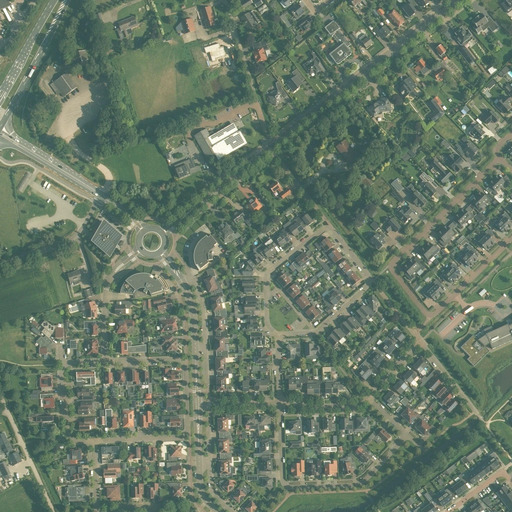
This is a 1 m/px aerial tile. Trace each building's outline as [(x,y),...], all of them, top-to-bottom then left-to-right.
[(0,6),(11,2),(10,0),(0,0),(0,19),(1,19),(0,15),(0,6)] [(295,1),(293,0),(279,0),(286,8),(295,1)] [(360,9),(361,7),(355,0),(348,0),(354,8),(357,5),(360,9)] [(428,4),(425,0),(415,0),(417,3),(418,2),(423,8),(428,4)] [(511,0),(506,0),(498,7),(504,13),(508,10),(507,9),(511,6),(511,0)] [(261,14),(268,9),(265,5),(258,10),(261,14)] [(408,6),(403,10),(404,12),(404,13),(403,13),(407,18),(407,17),(408,16),(409,19),(414,15),(413,13),(415,12),(416,12),(410,5),(408,7),(408,6)] [(303,12),(303,10),(301,10),(299,7),(295,10),(294,7),(289,11),(294,17),(297,15),(299,18),(305,14),(303,12)] [(380,17),(384,13),(381,8),(376,12),(380,17)] [(215,26),(212,18),(213,18),(210,9),(200,12),(203,21),(204,21),(206,29),(215,26)] [(404,23),(399,17),(394,11),(387,17),(392,23),(398,29),(404,23)] [(255,16),(253,13),(250,15),(249,15),(242,20),(248,31),(256,26),(255,25),(259,23),(261,22),(256,15),(255,16)] [(472,22),(475,27),(473,28),(478,34),(481,31),(482,31),(480,29),(486,25),(492,33),(498,29),(493,22),(490,25),(481,14),(481,15),(478,17),(475,19),(475,20),(472,22)] [(131,30),(137,28),(134,19),(119,25),(121,32),(130,28),(131,30)] [(184,35),(196,31),(192,19),(180,22),(184,35)] [(298,25),(297,25),(301,30),(304,33),(306,32),(314,25),(309,20),(306,22),(305,21),(304,20),(298,25)] [(340,30),(334,23),(334,22),(333,22),(332,23),(324,29),(325,29),(330,34),(329,35),(331,38),(332,37),(334,35),(342,46),(330,56),(331,57),(330,58),(331,59),(332,58),(337,64),(343,59),(344,57),(344,58),(345,58),(346,58),(346,57),(347,58),(350,56),(351,55),(351,54),(351,53),(350,53),(347,49),(350,46),(338,30),(339,30),(340,30)] [(382,30),(379,27),(374,31),(378,36),(381,34),(384,39),(390,35),(384,28),(382,30)] [(457,36),(455,38),(461,46),(466,42),(468,44),(473,40),(471,37),(466,31),(464,33),(462,30),(455,35),(457,36)] [(368,37),(365,34),(362,36),(365,40),(361,43),(366,48),(373,43),(368,37)] [(255,53),(253,54),(254,56),(255,57),(255,58),(254,58),(255,60),(256,60),(257,64),(266,61),(265,59),(265,57),(266,57),(264,52),(268,51),(267,47),(266,47),(266,45),(265,45),(264,41),(256,44),(258,50),(259,51),(259,52),(255,53)] [(114,51),(112,45),(111,43),(106,45),(106,48),(109,53),(114,51)] [(206,54),(212,53),(213,57),(212,58),(213,62),(217,61),(217,58),(227,55),(224,46),(221,47),(220,44),(204,49),(206,54)] [(447,59),(443,54),(446,52),(441,45),(436,49),(438,52),(437,53),(439,57),(440,56),(444,61),(447,59)] [(474,60),(464,46),(458,51),(469,64),(474,60)] [(312,51),(308,54),(313,60),(317,57),(312,51)] [(88,62),(85,53),(73,56),(75,62),(77,61),(79,69),(88,66),(87,62),(88,62)] [(329,56),(326,59),(332,65),(334,63),(329,56)] [(418,66),(414,69),(417,73),(421,70),(422,71),(424,74),(430,69),(429,68),(424,62),(423,62),(422,60),(417,64),(418,66)] [(441,67),(448,75),(449,76),(453,72),(443,61),(439,65),(441,67)] [(310,66),(307,62),(302,65),(305,69),(305,70),(310,75),(312,74),(314,74),(316,76),(321,71),(314,62),(310,66)] [(494,67),(493,66),(487,70),(491,75),(497,70),(494,67)] [(510,69),(506,66),(498,74),(501,77),(504,74),(505,74),(510,69)] [(441,81),(448,75),(441,67),(432,74),(437,81),(439,79),(441,81)] [(293,94),(298,90),(298,89),(302,85),(297,79),(301,76),(296,71),(292,74),(295,78),(291,81),(292,83),(288,87),(293,94)] [(67,73),(53,83),(63,97),(77,87),(67,73)] [(225,92),(240,87),(236,73),(227,76),(230,85),(224,87),(225,92)] [(404,97),(416,88),(408,78),(399,85),(401,88),(398,90),(404,97)] [(284,93),(280,88),(282,87),(278,82),(276,84),(277,89),(279,91),(278,91),(276,92),(275,92),(274,92),(273,92),(272,93),(271,93),(271,94),(270,94),(270,95),(270,96),(270,97),(268,98),(271,101),(269,102),(272,106),(273,105),(275,108),(280,104),(278,101),(279,101),(279,100),(279,99),(279,98),(284,93)] [(234,96),(227,98),(229,104),(236,102),(234,96)] [(374,116),(378,114),(379,114),(380,114),(381,114),(382,113),(382,112),(383,111),(391,110),(389,97),(381,99),(382,101),(377,102),(369,109),(374,116)] [(511,101),(506,97),(502,100),(502,99),(496,105),(497,107),(500,110),(504,114),(510,108),(507,105),(511,101)] [(433,122),(438,118),(444,114),(433,99),(427,104),(434,112),(428,117),(433,122)] [(496,123),(499,121),(498,120),(499,118),(492,110),(486,116),(487,116),(483,120),(487,124),(491,121),(494,124),(495,122),(496,123)] [(354,134),(358,131),(360,133),(365,129),(357,119),(355,121),(354,120),(348,125),(354,134)] [(482,136),(485,133),(481,130),(483,128),(479,124),(468,133),(472,138),(474,136),(477,140),(480,137),(481,135),(482,136)] [(206,130),(194,136),(208,159),(215,155),(218,161),(248,144),(240,131),(236,133),(233,135),(228,126),(214,134),(213,133),(212,132),(208,134),(206,130)] [(104,133),(103,131),(100,133),(100,135),(99,135),(102,142),(100,144),(101,146),(104,145),(111,141),(106,132),(104,133)] [(343,133),(342,131),(333,138),(338,145),(344,141),(346,143),(349,141),(355,148),(358,145),(352,138),(351,139),(347,134),(346,135),(344,132),(343,133)] [(450,146),(444,140),(441,143),(447,149),(450,146)] [(474,154),(477,150),(469,142),(465,146),(466,147),(463,151),(461,149),(462,148),(457,143),(455,146),(458,148),(456,150),(462,156),(465,153),(471,159),(474,155),(474,154)] [(323,145),(316,150),(326,163),(331,159),(334,162),(338,159),(332,151),(331,152),(330,151),(329,152),(323,145)] [(413,158),(416,155),(409,148),(406,151),(413,158)] [(454,157),(451,155),(447,159),(449,162),(448,164),(454,171),(455,170),(457,172),(462,168),(459,165),(463,162),(457,155),(454,157)] [(195,167),(192,159),(174,166),(179,179),(190,174),(188,170),(195,167)] [(307,159),(300,164),(309,175),(314,171),(318,175),(322,172),(317,165),(314,168),(307,159)] [(355,163),(354,168),(356,168),(354,175),(374,179),(377,164),(372,162),(371,165),(358,162),(357,164),(355,163)] [(445,171),(442,168),(443,167),(439,163),(430,171),(431,171),(430,172),(432,174),(433,173),(434,175),(438,172),(441,175),(438,179),(441,182),(442,182),(444,184),(444,185),(447,182),(446,180),(447,178),(448,179),(451,177),(449,175),(450,174),(446,170),(445,171)] [(334,189),(346,196),(355,180),(343,173),(342,174),(340,173),(338,177),(340,178),(337,184),(335,183),(332,186),(335,188),(334,189)] [(436,192),(430,185),(433,182),(424,173),(419,177),(423,181),(422,182),(426,185),(424,186),(423,187),(422,189),(422,188),(422,189),(425,192),(424,193),(427,195),(430,198),(436,192)] [(493,180),(500,188),(505,183),(506,185),(509,183),(505,179),(502,181),(498,176),(493,180)] [(398,193),(403,188),(395,180),(391,185),(398,193)] [(496,192),(500,188),(493,180),(489,185),(493,190),(491,192),(495,196),(498,194),(496,192)] [(282,191),(280,187),(276,182),(269,187),(273,193),(277,190),(279,193),(282,191)] [(369,208),(382,193),(380,192),(382,190),(378,187),(376,188),(371,184),(358,199),(363,203),(362,205),(365,208),(367,206),(369,208)] [(283,199),(291,193),(288,188),(280,195),(283,199)] [(416,192),(412,189),(409,191),(413,195),(410,198),(411,199),(410,200),(414,203),(415,202),(420,208),(422,206),(423,207),(425,204),(426,202),(423,199),(424,198),(419,193),(419,194),(416,192)] [(476,197),(483,205),(488,200),(489,202),(492,200),(487,196),(485,198),(480,193),(476,197)] [(479,209),(483,205),(476,197),(471,202),(476,207),(474,209),(478,213),(480,211),(479,209)] [(260,204),(257,200),(256,198),(252,201),(252,200),(249,202),(250,203),(246,205),(248,207),(246,209),(253,217),(262,209),(265,212),(269,209),(263,201),(260,204)] [(412,211),(408,207),(403,211),(402,210),(397,215),(405,223),(410,218),(408,216),(412,211)] [(459,214),(466,221),(470,217),(472,219),(474,217),(470,212),(468,215),(463,210),(459,214)] [(245,217),(240,211),(237,213),(236,213),(234,215),(231,218),(232,219),(231,220),(233,223),(235,222),(236,224),(237,223),(238,224),(243,220),(243,219),(245,217)] [(500,221),(507,229),(508,228),(511,226),(511,225),(507,220),(509,217),(505,213),(503,215),(505,217),(500,221)] [(298,218),(302,223),(304,221),(308,226),(313,222),(312,221),(312,220),(312,219),(311,218),(311,217),(310,217),(309,216),(308,216),(307,215),(304,217),(302,214),(298,218)] [(462,226),(466,221),(459,214),(454,218),(459,223),(457,225),(461,230),(463,228),(462,226)] [(299,225),(302,223),(298,218),(295,220),(297,223),(293,226),(299,233),(303,230),(299,225)] [(398,231),(400,229),(400,228),(400,227),(392,219),(387,224),(384,228),(388,233),(392,229),(395,232),(398,230),(398,231)] [(507,229),(500,221),(499,220),(494,224),(492,226),(496,230),(498,228),(503,233),(504,232),(507,230),(506,230),(507,229)] [(370,225),(376,231),(379,228),(373,222),(370,225)] [(108,255),(116,247),(114,245),(121,237),(106,223),(98,232),(100,233),(92,241),(108,255)] [(233,233),(226,224),(223,226),(222,225),(219,227),(219,228),(217,231),(219,233),(218,234),(220,236),(221,236),(224,240),(227,238),(231,242),(237,237),(233,233)] [(294,237),(299,233),(293,226),(289,229),(287,226),(284,229),(288,233),(290,232),(294,237)] [(442,231),(449,238),(453,234),(455,236),(457,234),(453,229),(451,231),(446,226),(442,231)] [(286,235),(288,233),(284,229),(281,231),(283,234),(280,237),(285,244),(290,240),(286,235)] [(483,239),(490,246),(491,245),(494,243),(493,242),(494,241),(490,237),(492,234),(488,230),(485,232),(485,233),(481,237),(483,239)] [(444,243),(449,238),(442,231),(437,235),(442,240),(440,242),(444,246),(446,244),(444,243)] [(385,237),(381,233),(378,235),(377,234),(371,241),(378,249),(380,247),(381,248),(383,245),(383,244),(385,243),(382,240),(385,237)] [(217,244),(209,234),(202,240),(200,242),(198,244),(197,243),(196,246),(194,248),(193,251),(193,255),(194,255),(194,259),(194,262),(195,265),(197,268),(199,271),(208,263),(207,262),(208,261),(213,260),(212,255),(208,256),(206,255),(207,254),(207,253),(208,251),(209,250),(210,249),(217,244)] [(281,247),(285,244),(280,237),(276,239),(274,237),(271,239),(275,244),(277,242),(281,247)] [(323,248),(330,242),(327,238),(321,242),(320,240),(317,243),(315,245),(319,250),(322,248),(323,248)] [(272,246),(275,244),(271,239),(264,244),(272,254),(276,251),(272,246)] [(489,247),(490,246),(483,239),(479,243),(477,241),(474,243),(479,247),(481,245),(486,250),(487,249),(489,247)] [(324,256),(327,254),(326,252),(333,246),(330,242),(323,248),(324,250),(321,252),(324,256)] [(424,248),(433,257),(440,250),(436,246),(434,248),(429,243),(424,248)] [(267,258),(272,254),(264,244),(260,247),(257,250),(261,255),(263,253),(267,258)] [(464,254),(473,262),(474,262),(477,260),(476,259),(477,258),(472,253),(475,251),(469,245),(467,248),(468,250),(464,254)] [(427,263),(433,257),(424,248),(420,252),(425,257),(423,259),(427,263)] [(331,259),(339,253),(336,249),(328,255),(327,254),(324,256),(327,259),(330,257),(331,259)] [(259,257),(261,255),(257,250),(253,253),(255,256),(252,258),(258,265),(263,262),(259,257)] [(300,256),(305,264),(310,260),(308,259),(311,257),(313,256),(309,250),(307,252),(307,253),(305,254),(304,253),(300,256)] [(339,253),(331,259),(335,263),(342,258),(339,253)] [(472,263),(473,262),(464,254),(460,258),(460,257),(457,260),(461,264),(464,262),(468,267),(469,266),(470,266),(472,264),(472,263)] [(301,267),(305,264),(300,256),(295,260),(296,261),(294,263),(294,262),(291,264),(295,269),(298,267),(299,269),(301,267)] [(407,264),(416,274),(421,269),(422,271),(425,268),(419,262),(417,265),(412,260),(407,264)] [(240,270),(243,270),(243,275),(243,276),(252,276),(252,272),(253,270),(256,268),(250,261),(246,264),(245,265),(244,265),(243,263),(240,265),(240,270)] [(340,271),(348,265),(345,261),(337,267),(340,271)] [(416,274),(407,264),(403,269),(408,274),(405,276),(410,281),(414,277),(412,274),(414,272),(416,274)] [(449,272),(456,279),(456,278),(457,279),(459,276),(460,275),(455,270),(457,268),(453,264),(451,266),(453,268),(449,272)] [(343,278),(346,275),(345,274),(351,269),(348,265),(340,271),(338,272),(342,278),(343,278)] [(206,287),(215,283),(213,278),(216,276),(212,267),(206,271),(209,278),(207,279),(208,280),(204,281),(206,287)] [(79,284),(78,280),(82,279),(79,270),(75,272),(68,275),(70,283),(73,281),(75,285),(79,284)] [(446,282),(448,280),(451,283),(452,282),(453,283),(455,280),(456,279),(449,272),(447,270),(443,274),(442,274),(440,276),(446,282)] [(349,282),(357,276),(353,272),(348,277),(346,275),(343,278),(348,283),(349,282)] [(155,274),(154,277),(150,276),(147,275),(143,274),(140,274),(136,275),(133,277),(130,278),(127,281),(124,283),(122,287),(121,290),(120,293),(133,296),(133,299),(143,297),(151,295),(151,296),(154,296),(165,293),(168,292),(168,290),(169,289),(168,286),(166,282),(164,279),(161,276),(159,277),(157,276),(155,274)] [(287,278),(284,274),(277,280),(280,284),(287,278)] [(287,278),(280,284),(284,288),(291,282),(293,280),(289,276),(287,278)] [(357,276),(349,282),(352,286),(351,287),(353,289),(356,287),(355,284),(360,280),(357,276)] [(242,288),(255,287),(255,282),(249,282),(248,278),(240,279),(240,282),(242,282),(242,288)] [(314,283),(311,286),(313,289),(320,283),(317,280),(314,283)] [(431,289),(438,296),(439,295),(439,296),(442,293),(443,292),(438,287),(440,285),(436,280),(434,283),(435,284),(431,289)] [(290,295),(297,289),(300,286),(297,282),(286,291),(290,295)] [(215,294),(222,292),(220,288),(217,289),(215,283),(206,287),(208,292),(212,291),(214,291),(215,294)] [(243,296),(246,296),(250,296),(250,293),(255,292),(255,287),(242,288),(243,288),(243,292),(244,292),(244,293),(246,293),(246,294),(243,294),(243,296)] [(86,298),(95,295),(92,288),(89,289),(89,290),(84,292),(86,298)] [(344,293),(340,289),(339,288),(337,290),(338,291),(336,293),(335,292),(331,295),(338,302),(342,299),(339,296),(341,295),(344,293)] [(297,289),(290,295),(293,299),(300,293),(297,289)] [(425,291),(423,293),(427,298),(429,296),(434,300),(435,299),(435,300),(438,297),(437,297),(438,296),(431,289),(427,292),(425,291)] [(212,305),(221,303),(220,298),(223,297),(222,292),(215,294),(216,298),(214,298),(214,299),(211,299),(212,305)] [(331,295),(329,292),(322,299),(324,302),(323,302),(328,307),(330,305),(330,304),(331,303),(334,306),(338,302),(331,295)] [(255,305),(256,305),(256,299),(251,299),(250,296),(246,296),(246,299),(244,299),(244,303),(246,304),(246,305),(255,305)] [(299,306),(306,300),(303,296),(296,302),(299,306)] [(378,301),(373,296),(372,297),(372,296),(367,300),(370,303),(368,305),(373,311),(378,307),(375,305),(377,303),(377,302),(378,301)] [(159,303),(159,299),(153,300),(154,305),(157,304),(159,311),(172,308),(170,300),(159,303)] [(306,300),(299,306),(303,310),(310,303),(306,300)] [(86,305),(84,301),(79,303),(81,309),(85,307),(86,310),(86,318),(97,317),(96,308),(94,302),(86,305)] [(115,314),(126,314),(125,307),(130,306),(130,301),(122,302),(122,306),(115,306),(115,314)] [(219,314),(226,313),(225,309),(222,309),(221,303),(212,305),(213,311),(217,310),(217,311),(219,311),(219,314)] [(255,311),(255,305),(246,305),(244,305),(245,311),(245,314),(250,314),(250,311),(255,311)] [(309,317),(316,310),(312,306),(305,313),(309,317)] [(359,310),(365,318),(368,315),(371,318),(375,314),(370,310),(368,312),(363,306),(362,306),(360,307),(360,308),(359,310)] [(316,310),(309,317),(312,320),(317,316),(319,318),(322,316),(320,313),(319,314),(316,310)] [(363,320),(365,318),(359,310),(356,312),(355,312),(354,313),(354,314),(356,316),(354,318),(361,326),(365,323),(363,320)] [(381,321),(383,319),(376,311),(374,313),(381,321)] [(224,324),(224,325),(227,324),(226,313),(219,314),(220,318),(218,318),(218,319),(214,319),(214,325),(224,324)] [(256,323),(256,317),(250,317),(250,314),(245,314),(243,314),(243,323),(246,323),(256,323)] [(172,320),(171,317),(159,318),(161,332),(177,330),(176,319),(172,320)] [(357,330),(361,326),(354,318),(353,317),(351,319),(350,318),(345,322),(352,330),(355,327),(357,330)] [(52,326),(45,321),(41,325),(45,328),(41,332),(45,336),(49,332),(53,335),(55,335),(55,338),(63,338),(63,329),(58,329),(58,326),(52,326)] [(117,333),(127,333),(127,330),(128,330),(128,329),(129,329),(129,328),(129,327),(129,326),(134,326),(133,321),(121,321),(121,324),(121,325),(120,325),(119,326),(117,326),(117,333)] [(91,325),(91,324),(91,322),(84,322),(84,329),(90,329),(90,333),(89,334),(91,336),(96,336),(98,334),(97,333),(97,328),(98,327),(96,325),(91,325)] [(350,332),(352,330),(345,322),(341,326),(342,327),(339,329),(345,336),(347,338),(351,335),(351,334),(350,332)] [(511,322),(511,324),(508,326),(508,325),(504,326),(497,329),(493,331),(491,327),(483,330),(486,335),(479,339),(478,340),(473,335),(460,348),(465,352),(467,354),(470,357),(467,360),(474,367),(489,351),(484,347),(489,343),(492,349),(504,344),(511,340),(511,322)] [(256,323),(246,323),(247,323),(247,326),(244,327),(244,329),(243,329),(243,332),(251,332),(251,329),(257,329),(257,323),(256,323)] [(224,331),(224,325),(224,324),(214,325),(215,331),(219,331),(220,331),(220,335),(227,334),(227,330),(224,331)] [(35,326),(31,330),(38,336),(41,332),(35,326)] [(345,336),(339,329),(339,328),(337,330),(336,329),(331,333),(338,342),(345,336)] [(388,336),(393,340),(395,338),(400,342),(405,337),(401,334),(402,333),(399,330),(398,331),(396,334),(393,331),(388,336)] [(334,345),(338,342),(331,333),(331,334),(332,334),(327,338),(328,339),(326,341),(334,350),(336,348),(334,345)] [(215,345),(224,345),(224,339),(227,338),(227,334),(220,335),(220,338),(219,338),(219,339),(215,339),(215,345)] [(262,337),(261,334),(251,334),(251,341),(255,341),(255,345),(265,344),(264,337),(262,337)] [(39,354),(47,354),(47,353),(51,352),(51,345),(41,336),(36,342),(40,345),(40,348),(39,348),(39,354)] [(173,340),(173,336),(161,337),(162,345),(166,345),(166,351),(177,351),(177,340),(173,340)] [(366,344),(372,338),(369,336),(363,342),(366,344)] [(391,343),(393,340),(388,336),(382,342),(392,351),(396,347),(391,343)] [(88,354),(97,353),(97,340),(87,341),(88,354)] [(127,348),(127,342),(121,342),(122,349),(117,349),(118,353),(122,353),(122,354),(127,354),(127,353),(141,352),(140,346),(127,348)] [(388,355),(392,351),(382,342),(376,348),(381,353),(383,350),(388,355)] [(299,345),(299,344),(288,345),(286,348),(287,348),(287,359),(294,359),(294,354),(296,352),(300,352),(299,345)] [(313,348),(313,344),(305,345),(305,356),(313,356),(313,354),(316,354),(318,356),(322,353),(318,346),(315,348),(313,348)] [(221,355),(228,354),(228,350),(225,351),(224,345),(215,345),(215,351),(219,351),(221,351),(221,355)] [(355,361),(366,350),(363,348),(353,358),(350,354),(347,357),(351,360),(352,359),(355,361)] [(379,355),(381,353),(376,348),(370,355),(380,364),(384,360),(379,355)] [(264,356),(264,349),(257,349),(257,356),(256,356),(257,364),(268,363),(268,356),(264,356)] [(216,365),(225,364),(225,359),(228,358),(228,354),(221,355),(221,358),(219,358),(219,359),(216,359),(216,365)] [(324,363),(328,360),(324,354),(320,357),(322,361),(323,360),(324,363)] [(377,368),(380,364),(370,355),(365,361),(369,365),(372,363),(377,368)] [(416,363),(423,370),(427,366),(420,359),(416,363)] [(367,368),(369,365),(365,361),(359,367),(369,376),(372,372),(367,368)] [(420,373),(423,370),(416,363),(413,367),(420,373)] [(222,375),(228,374),(231,374),(231,370),(225,371),(225,364),(216,365),(216,371),(220,371),(221,371),(222,375)] [(365,380),(369,376),(359,367),(353,374),(357,378),(360,376),(365,380)] [(168,371),(168,370),(162,370),(162,377),(168,377),(168,380),(178,380),(178,372),(171,372),(171,371),(168,371)] [(407,374),(413,380),(417,376),(410,370),(407,374)] [(136,373),(136,371),(129,372),(130,382),(133,382),(134,385),(139,384),(139,373),(136,373)] [(95,385),(95,372),(76,373),(77,382),(82,382),(82,378),(90,378),(91,386),(95,385)] [(124,379),(124,372),(117,372),(118,383),(122,383),(122,386),(127,385),(127,379),(124,379)] [(112,373),(105,374),(105,378),(106,381),(106,384),(112,384),(112,388),(111,388),(111,392),(112,392),(116,392),(115,382),(112,382),(112,377),(112,373)] [(41,378),(40,378),(40,388),(41,388),(41,391),(52,391),(52,387),(52,378),(51,378),(51,374),(41,374),(41,378)] [(216,385),(226,385),(226,379),(229,378),(228,374),(222,375),(222,378),(220,378),(220,379),(216,379),(216,385)] [(410,384),(413,380),(407,374),(403,378),(410,384)] [(260,382),(261,391),(267,391),(267,384),(270,383),(270,376),(267,376),(267,379),(264,379),(264,382),(260,382)] [(295,390),(295,381),(291,381),(291,378),(288,378),(288,376),(285,376),(285,383),(289,383),(289,390),(295,390)] [(433,390),(440,383),(433,376),(426,384),(433,390)] [(301,386),(304,386),(304,377),(300,377),(300,380),(295,381),(295,390),(301,389),(301,386)] [(313,394),(313,385),(313,381),(308,381),(308,377),(304,377),(304,386),(307,386),(307,394),(313,394)] [(251,379),(251,378),(245,378),(246,382),(242,382),(243,391),(249,391),(249,387),(252,387),(251,379)] [(261,391),(260,382),(255,382),(255,378),(251,379),(252,387),(255,387),(255,391),(261,391)] [(325,394),(331,393),(331,380),(326,380),(326,381),(322,381),(322,389),(325,389),(325,394)] [(331,380),(331,393),(338,393),(337,390),(343,390),(343,388),(346,386),(342,380),(339,382),(334,382),(333,381),(333,380),(331,380)] [(319,390),(322,389),(322,381),(318,381),(318,385),(313,385),(313,394),(319,394),(319,390)] [(397,384),(404,391),(407,387),(400,381),(397,384)] [(438,398),(446,390),(439,384),(440,383),(433,390),(432,391),(438,397),(438,398)] [(177,389),(176,384),(167,384),(168,392),(170,394),(170,396),(179,395),(179,389),(177,389)] [(400,395),(404,391),(397,384),(393,388),(400,395)] [(226,385),(216,385),(217,391),(224,391),(225,395),(231,394),(231,391),(229,391),(229,388),(226,388),(226,385)] [(40,390),(32,391),(32,394),(30,394),(31,399),(38,399),(38,393),(40,393),(40,390)] [(89,394),(89,390),(78,390),(78,397),(82,397),(82,401),(93,400),(93,394),(89,394)] [(444,405),(451,397),(445,391),(446,390),(438,398),(438,397),(436,400),(439,402),(440,401),(444,405)] [(387,395),(396,403),(399,399),(390,391),(387,395)] [(47,399),(47,395),(40,395),(40,399),(43,399),(43,408),(55,408),(54,398),(47,399)] [(391,408),(396,403),(387,395),(383,399),(389,404),(387,405),(391,408)] [(444,405),(442,406),(449,412),(457,404),(450,398),(451,397),(444,405)] [(175,404),(175,400),(167,400),(167,411),(180,411),(179,403),(175,404)] [(79,415),(88,415),(88,409),(92,409),(95,407),(95,402),(81,403),(81,406),(78,406),(79,415)] [(406,420),(412,412),(415,409),(413,407),(412,408),(407,403),(407,404),(405,406),(403,408),(405,410),(401,415),(406,420)] [(109,410),(105,410),(106,416),(106,422),(109,421),(109,427),(109,428),(116,428),(116,418),(112,418),(112,415),(112,412),(109,410)] [(123,418),(122,420),(124,421),(124,426),(129,426),(129,427),(133,427),(137,427),(136,419),(133,418),(134,415),(133,414),(133,411),(129,411),(129,413),(123,413),(123,418)] [(140,414),(137,414),(137,422),(140,422),(140,427),(148,427),(147,423),(147,420),(151,420),(151,412),(146,412),(146,417),(144,417),(140,417),(140,414)] [(417,421),(418,420),(421,416),(417,412),(415,414),(412,412),(406,420),(410,424),(415,419),(417,421)] [(46,414),(28,414),(28,418),(29,418),(36,417),(37,422),(42,422),(42,427),(46,427),(46,422),(53,422),(53,417),(50,417),(46,417),(46,414)] [(218,426),(228,425),(228,420),(234,420),(233,415),(226,416),(226,419),(224,419),(224,418),(221,418),(221,419),(218,419),(218,426)] [(426,424),(429,422),(422,415),(421,416),(418,420),(420,422),(415,427),(420,432),(426,424)] [(173,419),(173,416),(162,417),(162,423),(170,423),(170,427),(180,426),(180,419),(173,419)] [(249,417),(248,416),(246,416),(245,417),(245,426),(250,426),(250,430),(258,429),(258,425),(254,425),(254,417),(249,417)] [(267,417),(261,417),(258,418),(258,431),(263,431),(263,426),(270,425),(270,417),(267,417)] [(368,423),(371,419),(368,417),(366,420),(366,419),(357,419),(357,425),(354,425),(354,431),(359,431),(359,429),(364,429),(364,431),(368,431),(368,427),(366,427),(366,423),(368,423)] [(80,431),(89,430),(89,425),(95,425),(94,419),(84,419),(84,423),(80,423),(80,431)] [(348,422),(348,419),(341,419),(341,421),(339,423),(341,425),(341,430),(347,430),(347,434),(352,434),(351,421),(348,422)] [(315,423),(315,420),(307,421),(308,433),(315,433),(315,432),(319,432),(318,423),(315,423)] [(332,424),(332,420),(323,420),(323,430),(332,430),(332,431),(336,431),(336,424),(332,424)] [(298,426),(298,421),(293,421),(293,422),(289,422),(289,431),(298,431),(298,434),(301,434),(301,425),(298,426)] [(429,427),(426,424),(420,432),(424,436),(431,429),(434,432),(436,429),(432,425),(429,427)] [(228,425),(218,426),(218,432),(225,432),(225,435),(231,435),(231,429),(228,429),(228,425)] [(377,441),(380,437),(385,442),(390,437),(382,430),(377,435),(374,438),(377,441)] [(0,449),(1,451),(1,453),(3,454),(4,454),(6,453),(12,466),(21,462),(17,452),(11,455),(9,452),(7,447),(10,446),(8,441),(7,442),(4,433),(0,435),(0,449)] [(219,447),(229,446),(229,443),(232,442),(232,436),(225,437),(225,440),(218,440),(219,447)] [(259,448),(270,447),(270,441),(264,442),(264,439),(259,439),(259,448)] [(168,461),(173,461),(175,461),(175,457),(181,456),(181,446),(171,447),(171,456),(168,456),(168,461)] [(229,446),(219,447),(219,453),(226,453),(226,456),(231,456),(231,450),(229,450),(229,446)] [(366,463),(370,458),(371,458),(370,457),(368,455),(370,453),(368,451),(367,450),(368,450),(364,446),(361,449),(356,454),(359,456),(360,457),(359,458),(364,463),(365,462),(366,463)] [(102,455),(119,454),(119,447),(101,448),(102,455)] [(152,449),(152,447),(145,447),(145,458),(150,457),(150,461),(157,461),(156,449),(152,449)] [(260,457),(265,457),(265,454),(270,453),(270,447),(259,448),(259,454),(253,454),(253,457),(260,457)] [(140,459),(140,448),(133,449),(133,453),(128,453),(128,459),(133,459),(140,459)] [(76,451),(76,450),(69,450),(70,455),(71,455),(71,460),(67,460),(63,460),(63,464),(77,464),(77,460),(82,460),(81,451),(76,451)] [(341,465),(343,470),(341,473),(344,474),(344,475),(352,473),(350,464),(353,463),(352,457),(351,454),(347,454),(348,457),(346,457),(346,458),(340,459),(341,465)] [(494,469),(494,468),(498,465),(496,462),(497,461),(495,459),(494,459),(492,456),(487,459),(488,460),(494,469)] [(219,468),(229,467),(229,463),(232,463),(231,457),(226,458),(226,461),(219,461),(219,468)] [(262,466),(272,465),(272,459),(266,460),(266,457),(265,457),(260,457),(260,462),(262,462),(262,466)] [(321,472),(320,460),(313,461),(313,463),(310,464),(310,465),(307,465),(307,471),(308,471),(308,476),(316,475),(316,472),(321,472)] [(489,472),(490,472),(494,469),(488,460),(483,463),(484,464),(489,472)] [(297,461),(298,464),(292,464),(292,467),(291,467),(292,474),(293,474),(293,476),(294,476),(294,478),(300,478),(300,476),(301,476),(301,473),(304,473),(304,467),(304,461),(300,461),(297,461)] [(325,475),(333,475),(333,472),(337,472),(336,461),(332,461),(332,465),(325,465),(325,475)] [(0,463),(0,471),(3,478),(6,477),(7,480),(12,477),(4,462),(0,463)] [(175,467),(175,463),(167,463),(167,471),(172,471),(172,476),(178,475),(178,473),(182,473),(181,466),(175,467)] [(484,464),(480,468),(485,475),(489,472),(484,464)] [(104,478),(116,477),(116,472),(120,472),(120,465),(113,466),(113,469),(104,470),(104,478)] [(272,465),(262,466),(263,469),(260,469),(260,475),(266,475),(266,472),(272,471),(272,465)] [(83,473),(82,466),(66,466),(66,470),(79,472),(79,474),(68,477),(70,482),(79,480),(79,482),(83,482),(83,479),(85,478),(83,473)] [(229,467),(219,468),(220,474),(226,474),(227,477),(232,477),(232,471),(230,471),(229,467)] [(143,476),(142,468),(137,468),(137,473),(134,473),(134,476),(143,476)] [(485,475),(480,468),(476,471),(481,478),(485,475)] [(476,471),(472,474),(477,481),(481,478),(476,471)] [(477,481),(472,474),(470,472),(463,477),(467,482),(469,480),(472,484),(477,481)] [(467,488),(464,484),(467,482),(463,477),(461,474),(458,476),(460,479),(455,483),(462,492),(467,488)] [(263,479),(263,476),(259,476),(259,479),(263,479),(263,487),(267,487),(270,490),(273,487),(273,484),(272,484),(272,479),(263,479)] [(235,486),(229,480),(227,482),(226,481),(220,481),(220,487),(223,490),(223,489),(225,491),(225,490),(228,492),(235,486)] [(175,487),(175,483),(168,483),(167,484),(173,490),(171,492),(173,493),(173,497),(176,496),(178,498),(178,496),(182,496),(182,492),(183,491),(182,490),(182,487),(175,487)] [(454,491),(458,496),(462,492),(455,483),(448,488),(452,494),(454,491)] [(139,490),(143,490),(143,484),(135,484),(135,488),(132,488),(132,498),(139,498),(139,495),(139,490)] [(147,499),(155,499),(155,491),(158,491),(158,484),(151,484),(152,488),(147,488),(147,499)] [(76,487),(76,485),(69,485),(69,488),(67,488),(67,497),(72,497),(72,501),(86,501),(86,496),(84,496),(84,487),(76,487)] [(116,500),(116,491),(119,491),(119,486),(104,486),(104,491),(107,491),(108,497),(111,497),(111,500),(116,500)] [(496,493),(499,498),(508,491),(508,490),(508,491),(505,486),(502,488),(501,488),(499,490),(496,493)] [(242,493),(240,491),(241,490),(239,487),(234,492),(237,494),(232,499),(236,502),(237,501),(239,503),(245,496),(247,494),(244,491),(242,493)] [(452,500),(449,496),(452,494),(448,488),(440,494),(447,503),(452,500)] [(511,495),(508,491),(499,498),(502,502),(511,495)] [(436,505),(439,503),(442,507),(447,503),(440,494),(433,500),(436,505)] [(511,495),(502,502),(505,506),(511,501),(511,495)] [(255,509),(257,507),(252,502),(253,501),(250,498),(241,508),(242,508),(246,511),(248,511),(252,511),(253,511),(252,511),(253,511),(256,510),(255,509)] [(435,511),(437,511),(434,507),(436,505),(433,500),(425,505),(429,511),(435,511)] [(475,503),(475,502),(472,505),(477,511),(480,511),(483,510),(484,511),(489,511),(482,502),(479,505),(477,502),(475,503)]
